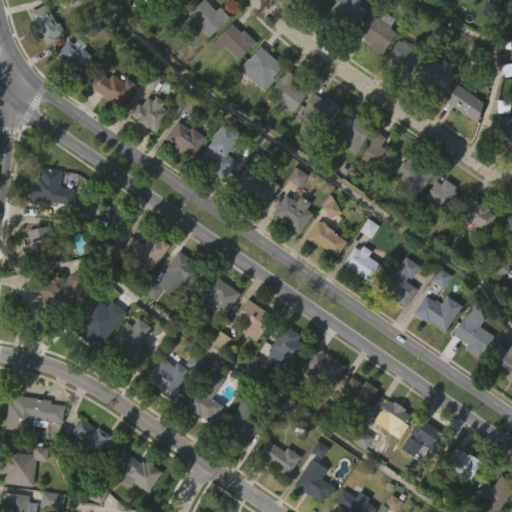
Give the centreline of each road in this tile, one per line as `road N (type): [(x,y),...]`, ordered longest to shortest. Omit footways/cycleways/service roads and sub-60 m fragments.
road 1 (secondary): [(11,101),(511,449)]
road 2 (secondary): [(511,420),(27,77)]
road 3 (residential): [(0,355),(82,379),(276,511)]
road 4 (residential): [(261,0),(317,51),(511,182)]
